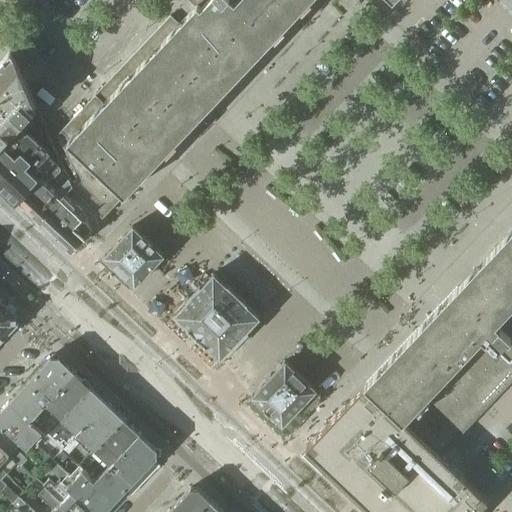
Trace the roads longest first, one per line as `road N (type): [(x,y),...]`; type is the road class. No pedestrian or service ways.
road 1 (secondary): [(202,435),(148,367),(80,319)]
road 2 (secondary): [(80,319),(132,382),(202,435)]
